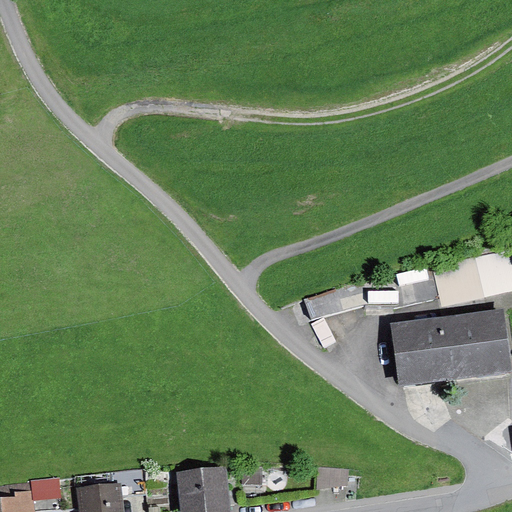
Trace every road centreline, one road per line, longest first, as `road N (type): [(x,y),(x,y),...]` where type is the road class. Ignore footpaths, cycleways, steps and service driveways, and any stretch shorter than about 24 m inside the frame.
road 1 (track): [(3,0),(55,101),(185,224),(266,317),(386,412),(466,450),(493,492)]
road 2 (track): [(100,146),(111,120),(144,105),(305,120),(371,111),(469,72),(511,43)]
road 3 (track): [(240,288),(268,259),(511,161)]
